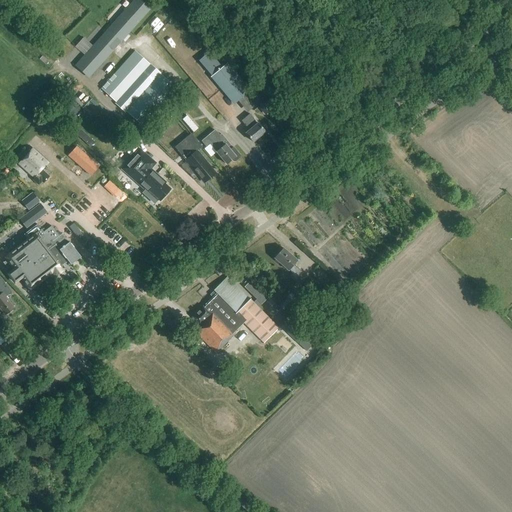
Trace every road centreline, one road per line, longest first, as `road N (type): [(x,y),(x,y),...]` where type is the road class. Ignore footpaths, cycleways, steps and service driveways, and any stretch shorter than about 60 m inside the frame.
road 1 (tertiary): [(63,345),(511,16)]
road 2 (unclassified): [(254,511),(63,345)]
road 3 (track): [(227,221),(65,64)]
